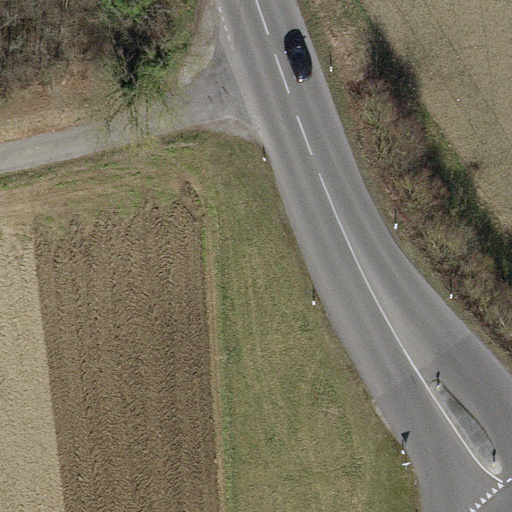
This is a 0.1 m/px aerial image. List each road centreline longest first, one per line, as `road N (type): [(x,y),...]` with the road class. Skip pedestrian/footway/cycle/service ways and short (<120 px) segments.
road 1 (tertiary): [(263,0),(387,312)]
road 2 (track): [(0,164),(294,89)]
road 3 (tertiary): [(387,312),(477,511)]
road 4 (tertiary): [(511,418),(387,312)]
